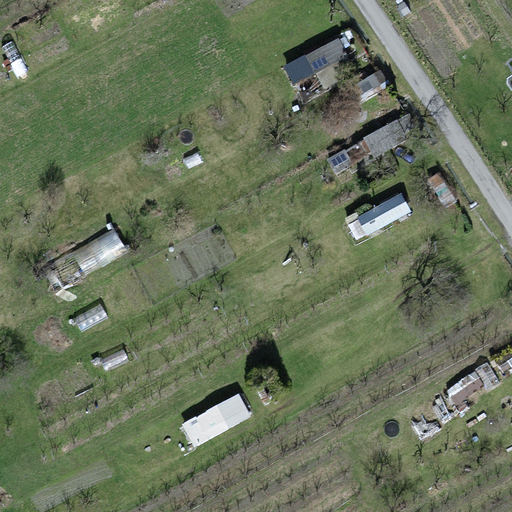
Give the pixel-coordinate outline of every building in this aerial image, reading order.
[(338,41),(287,65),(295,81),(346,57),(338,41)] [(409,114),(367,138),(376,153),(418,128),(409,114)] [(351,163),(344,151),(329,160),(336,172),(351,163)] [(454,200),(439,174),(430,179),(446,205),(454,200)] [(401,195),(360,218),(369,233),(410,210),(401,195)] [(511,364),(511,352),(498,361),(504,370),(511,364)] [(248,416),(237,397),(186,424),(197,443),(248,416)]
